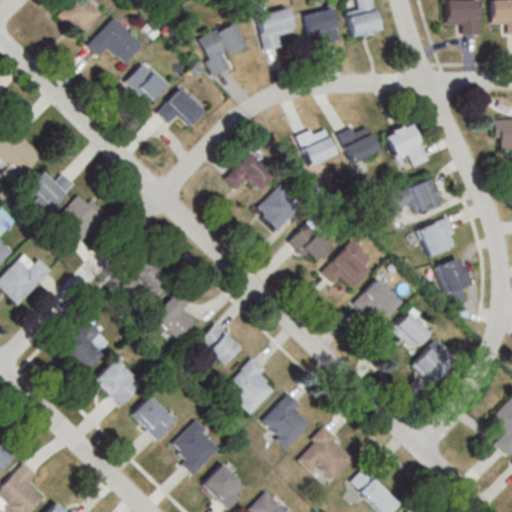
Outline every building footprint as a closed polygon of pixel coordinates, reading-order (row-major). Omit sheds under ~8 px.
[(67,0),(54,13),(77,35),(100,11),(91,1),(91,0),(67,0)] [(349,37),(377,31),(370,0),(351,0),(353,8),(343,10),(349,37)] [(440,0),(473,0),(474,33),(458,34),(458,23),(441,24),(440,0)] [(485,0),(511,0),(511,33),(503,33),(503,23),(486,24),(485,0)] [(337,38),(329,7),(301,14),(307,36),(314,34),(316,44),(337,38)] [(280,34),(290,31),(286,8),(254,14),(262,49),(282,45),(280,34)] [(111,16),(83,44),(95,55),(103,47),(112,56),(114,55),(122,63),(140,45),(111,16)] [(243,45),(231,21),(193,39),(210,75),(228,67),(222,55),(243,45)] [(146,103),(164,84),(141,62),(123,81),(146,103)] [(169,125),(176,117),(186,127),(201,110),(177,88),(154,112),(169,125)] [(511,118),(491,118),(491,139),(497,139),(497,150),(508,150),(508,165),(511,164),(511,118)] [(335,134),(348,163),(374,151),(362,122),(335,134)] [(382,134),(394,162),(405,157),(409,167),(425,160),(408,122),(382,134)] [(0,133),(0,160),(20,176),(41,149),(8,124),(0,133)] [(333,153),(320,125),(294,137),(307,165),(333,153)] [(269,175),(247,152),(222,177),(234,189),(244,180),(254,190),(269,175)] [(71,184),(57,170),(48,179),(39,170),(24,187),(47,209),(71,184)] [(385,194),(391,210),(408,204),(412,214),(437,205),(428,179),(385,194)] [(274,229),(297,206),(276,185),(253,208),(274,229)] [(104,214),(80,191),(56,215),(66,225),(57,233),(71,247),(104,214)] [(455,243),(444,216),(415,229),(426,255),(455,243)] [(287,241),(308,263),(327,243),(305,222),(287,241)] [(5,239),(13,249),(26,237),(18,228),(5,239)] [(0,257),(8,250),(0,242),(0,257)] [(340,246),(317,270),(329,282),(336,275),(347,286),(364,269),(340,246)] [(46,269),(14,303),(0,290),(0,272),(15,257),(25,267),(34,258),(46,269)] [(143,257),(118,284),(131,296),(139,287),(151,298),(167,280),(143,257)] [(432,267),(448,307),(464,300),(459,288),(467,285),(456,257),(432,267)] [(372,278),(349,302),(361,314),(368,307),(379,318),(396,301),(372,278)] [(177,286),(149,315),(177,342),(194,324),(179,309),(189,298),(177,286)] [(404,310),(380,334),(393,346),(400,339),(411,350),(428,333),(404,310)] [(93,342),(101,334),(86,319),(59,346),(82,370),(101,350),(93,342)] [(195,340),(219,364),(238,346),(214,322),(195,340)] [(427,381),(451,356),(434,339),(409,364),(427,381)] [(249,357),(237,368),(238,369),(223,385),(239,400),(236,404),(246,414),(270,390),(262,382),(263,380),(256,373),(261,369),(249,357)] [(110,358),(90,379),(117,405),(137,384),(110,358)] [(285,392),(259,419),(275,435),(272,438),(282,448),(305,424),(290,409),(296,403),(285,392)] [(486,419),(511,393),(511,446),(504,454),(492,442),(501,433),(486,419)] [(145,395),(128,412),(145,429),(143,431),(153,440),(172,421),(145,395)] [(216,447),(189,475),(178,463),(182,459),(175,452),(177,450),(169,443),(193,419),(203,429),(200,432),(216,447)] [(320,425),(307,438),(311,441),(294,459),(307,472),(314,465),(329,479),(349,458),(330,440),(333,437),(320,425)] [(0,443),(0,463),(10,453),(0,443)] [(20,462),(0,483),(0,499),(4,503),(0,506),(6,511),(24,511),(39,497),(24,483),(32,474),(20,462)] [(218,463),(198,483),(225,509),(245,489),(218,463)] [(360,466),(347,480),(356,489),(354,490),(376,511),(384,511),(394,502),(384,493),(386,491),(360,466)] [(282,511),(245,511),(242,509),(261,491),(282,511)] [(67,511),(52,497),(37,511),(67,511)]
